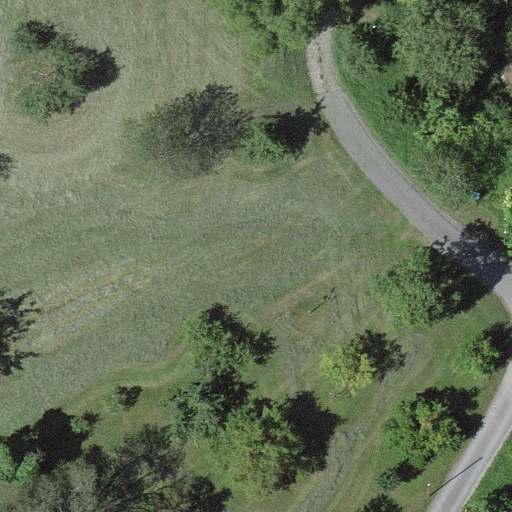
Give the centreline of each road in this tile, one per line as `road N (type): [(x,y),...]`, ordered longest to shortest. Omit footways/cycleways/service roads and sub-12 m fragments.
road 1 (track): [(511,283),(400,200),(339,119),(315,34)]
road 2 (track): [(448,511),(511,388)]
